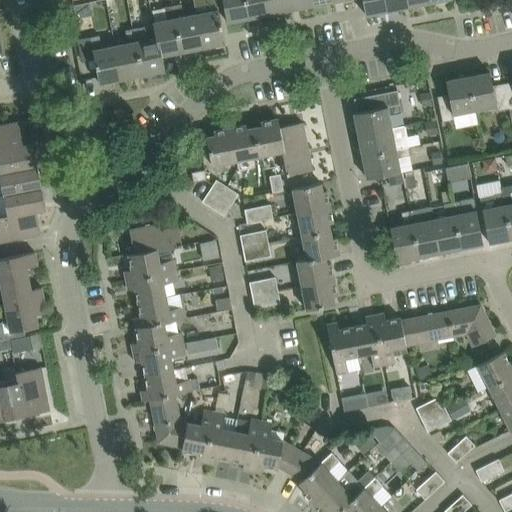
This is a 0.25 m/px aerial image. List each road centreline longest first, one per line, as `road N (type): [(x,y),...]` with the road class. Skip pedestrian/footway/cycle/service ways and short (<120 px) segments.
road 1 (residential): [(324,58),(367,282),(489,260)]
road 2 (residential): [(110,505),(65,240)]
road 3 (residential): [(250,361),(227,232),(165,189),(139,157)]
road 4 (residential): [(139,157),(231,77),(324,58)]
road 5 (residential): [(324,58),(403,42),(466,52),(511,41)]
road 6 (residential): [(460,482),(392,413),(329,424)]
road 7 (residential): [(113,177),(39,81)]
